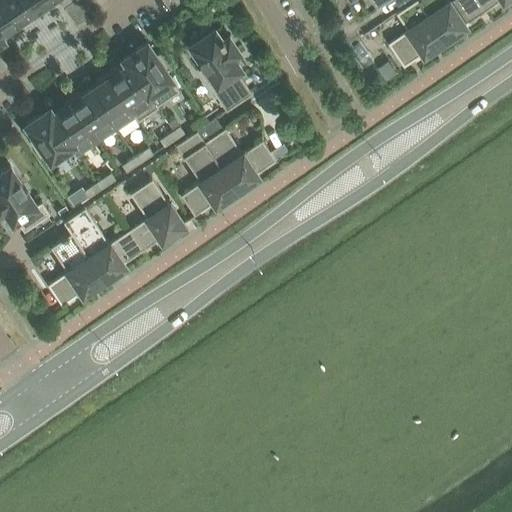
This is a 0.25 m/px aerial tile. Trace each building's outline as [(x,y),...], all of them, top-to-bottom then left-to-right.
[(0,0),(0,35),(2,39),(3,38),(0,33),(0,31),(6,28),(8,30),(19,23),(2,0),(0,0)] [(36,8),(30,0),(2,0),(19,23),(29,16),(28,13),(36,8)] [(426,52),(447,38),(421,0),(412,0),(398,10),(410,27),(390,40),(405,63),(425,50),(426,52)] [(468,23),(467,22),(486,9),(479,0),(421,0),(447,38),(468,23)] [(479,0),(486,9),(498,0),(479,0)] [(228,34),(223,37),(221,34),(219,35),(214,27),(210,29),(207,23),(189,35),(193,41),(190,43),(198,56),(203,64),(198,68),(226,109),(252,91),(237,69),(240,66),(232,54),(238,49),(228,34)] [(373,43),(382,37),(376,28),(367,34),(373,43)] [(124,54),(125,55),(124,56),(157,106),(158,105),(157,103),(179,89),(166,69),(171,66),(160,50),(155,53),(146,40),(144,42),(143,41),(141,42),(142,44),(127,53),(127,52),(124,54)] [(119,67),(117,64),(107,72),(138,118),(157,106),(124,56),(122,57),(126,62),(119,67)] [(390,61),(380,68),(387,78),(397,71),(390,61)] [(96,79),(98,82),(90,87),(115,125),(133,113),(137,119),(138,118),(107,72),(96,79)] [(81,93),(80,90),(69,97),(96,138),(115,125),(90,87),(81,93)] [(53,112),(49,106),(48,107),(78,151),(96,138),(69,97),(58,104),(60,107),(53,112)] [(52,163),(74,148),(76,151),(78,151),(48,107),(46,108),(46,107),(43,108),(44,110),(29,119),(29,118),(27,120),(28,121),(25,122),(34,135),(29,139),(39,155),(44,151),(52,163)] [(184,131),(179,124),(173,129),(177,136),(184,131)] [(225,126),(204,139),(204,140),(236,187),(257,173),(256,171),(275,158),(262,138),(242,151),(225,126)] [(182,206),(189,217),(214,200),(215,201),(236,187),(204,140),(204,139),(197,128),(175,143),(200,179),(180,193),(187,203),(182,206)] [(173,129),(159,138),(164,145),(177,136),(173,129)] [(153,152),(148,145),(135,154),(140,161),(153,152)] [(121,163),(126,170),(140,161),(135,154),(121,163)] [(152,161),(143,167),(147,173),(156,167),(152,161)] [(36,203),(24,187),(25,187),(18,177),(9,165),(0,171),(0,210),(4,208),(12,220),(16,218),(24,230),(50,212),(41,199),(36,203)] [(115,178),(110,171),(97,180),(102,187),(115,178)] [(151,175),(130,190),(147,215),(128,228),(142,248),(160,236),(162,237),(184,223),(182,221),(189,217),(182,206),(179,209),(170,196),(167,198),(151,175)] [(84,189),(88,196),(102,187),(97,180),(84,189)] [(65,204),(58,210),(63,218),(71,213),(65,204)] [(84,204),(72,213),(71,213),(63,218),(63,219),(70,230),(71,229),(103,277),(124,263),(123,261),(142,248),(128,228),(109,241),(84,204)] [(82,291),(103,277),(71,229),(70,230),(50,244),(67,269),(47,283),(61,303),(81,289),(82,291)] [(30,257),(35,264),(45,258),(40,251),(30,257)]
